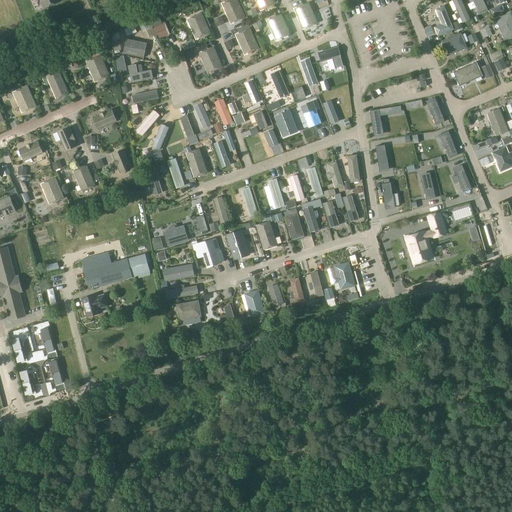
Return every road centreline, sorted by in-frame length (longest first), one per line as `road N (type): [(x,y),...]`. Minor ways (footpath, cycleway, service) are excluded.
road 1 (unclassified): [(0,421),(511,261)]
road 2 (track): [(167,0),(0,76)]
